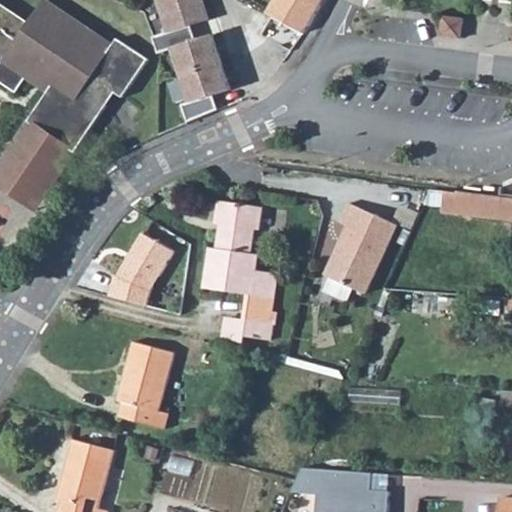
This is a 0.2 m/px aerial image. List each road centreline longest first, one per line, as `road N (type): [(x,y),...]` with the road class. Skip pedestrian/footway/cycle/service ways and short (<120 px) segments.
road 1 (residential): [(0,372),(93,223),(130,185),(292,103)]
road 2 (residential): [(511,72),(323,51)]
road 3 (residential): [(225,0),(243,50),(292,103)]
